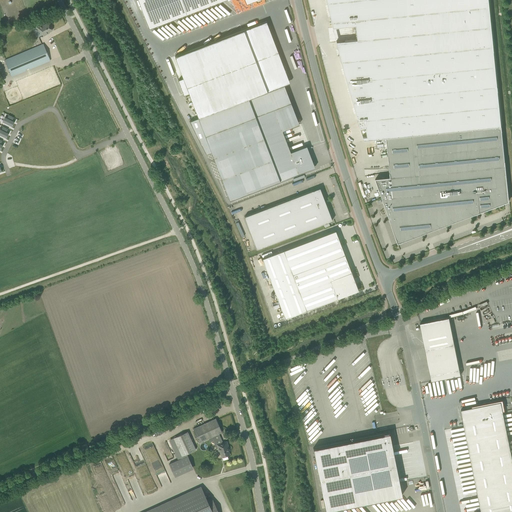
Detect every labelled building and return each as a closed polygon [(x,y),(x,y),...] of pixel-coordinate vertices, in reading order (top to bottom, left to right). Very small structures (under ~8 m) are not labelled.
[(137,0),(149,28),(222,0),(137,0)] [(488,0),(324,0),(332,28),(355,26),(357,40),(335,42),(341,62),(493,46),(488,0)] [(49,32),(52,30),(48,22),(42,26),(41,24),(37,27),(39,32),(40,31),(43,36),(49,33),(49,32)] [(244,30),(175,56),(183,77),(178,79),(184,95),(189,93),(198,118),(189,121),(206,154),(211,152),(229,200),(303,172),(302,171),(313,167),(308,153),(309,153),(306,146),(290,152),(282,131),(274,109),(255,116),(248,99),(267,92),(244,30)] [(5,60),(12,77),(50,60),(43,44),(5,60)] [(493,46),(341,62),(361,140),(386,137),(390,177),(375,179),(398,244),(480,212),(479,202),(490,201),(490,208),(503,203),(503,201),(508,201),(501,126),(493,46)] [(5,116),(2,122),(12,127),(15,121),(12,120),(14,117),(8,115),(7,117),(5,116)] [(0,128),(0,135),(6,139),(9,133),(7,132),(8,129),(3,127),(1,129),(0,128)] [(256,249),(332,220),(320,188),(244,217),(256,249)] [(335,230),(262,258),(285,318),(358,290),(335,230)] [(461,375),(449,318),(420,323),(431,381),(461,375)] [(511,511),(511,456),(501,402),(461,410),(481,511),(511,511)] [(193,429),(199,443),(222,432),(216,419),(193,429)] [(195,450),(187,431),(178,436),(186,454),(195,450)] [(389,433),(313,448),(325,511),(402,496),(389,433)] [(227,448),(228,448),(227,441),(216,444),(219,451),(220,451),(222,460),(228,459),(227,455),(230,455),(227,448)] [(411,442),(394,445),(400,481),(409,480),(407,477),(405,475),(404,468),(406,466),(409,466),(410,466),(413,466),(413,467),(415,466),(416,469),(418,469),(417,464),(417,463),(416,459),(416,458),(408,460),(408,461),(406,461),(403,443),(407,448),(409,446),(409,444),(411,442)] [(217,511),(211,498),(206,500),(202,490),(153,511),(217,511)]
